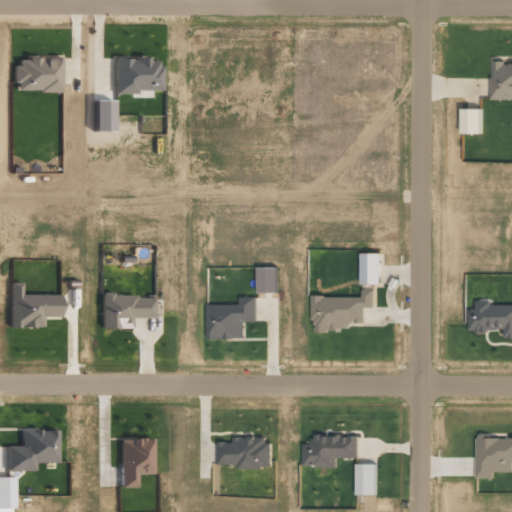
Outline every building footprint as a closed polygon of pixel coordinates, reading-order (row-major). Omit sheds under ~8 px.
[(59,58),(24,58),(24,60),(13,60),(13,91),(59,92),(59,58)] [(112,58),(113,92),(159,91),(159,61),(146,61),(146,58),(112,58)] [(491,100),(511,99),(511,63),(491,63),(491,100)] [(90,100),(90,131),(109,131),(109,101),(90,100)] [(480,109),(460,109),(460,134),(480,134),(480,109)] [(359,254),(360,285),(379,285),(379,253),(359,254)] [(257,292),(275,292),(275,268),(257,268),(257,292)] [(7,328),(39,328),(39,317),(56,317),(57,295),(18,294),(19,283),(8,282),(7,328)] [(311,297),(312,331),(348,331),(348,323),(364,322),(364,307),(373,307),(373,291),(361,291),(361,297),(311,297)] [(151,318),(151,295),(99,296),(99,329),(129,329),(129,318),(151,318)] [(239,304),(206,305),(207,339),(243,338),(243,322),(255,322),(255,297),(238,297),(239,304)] [(511,338),(511,305),(490,305),(490,301),(475,301),(475,310),(467,310),(468,331),(503,331),(503,338),(511,338)] [(55,462),(55,429),(19,430),(19,446),(4,446),(4,470),(32,470),(32,462),(55,462)] [(357,457),(357,435),(311,435),(311,444),(301,444),(301,467),(335,466),(335,458),(357,457)] [(476,478),(492,478),(492,471),(511,471),(511,436),(476,437),(476,478)] [(270,468),(270,438),(232,437),(232,442),(217,442),(217,464),(237,464),(237,468),(270,468)] [(151,439),(118,439),(118,488),(134,488),(134,474),(150,474),(151,439)] [(374,495),(375,464),(356,463),(355,494),(374,495)] [(0,507),(9,508),(9,477),(0,476),(0,507)]
